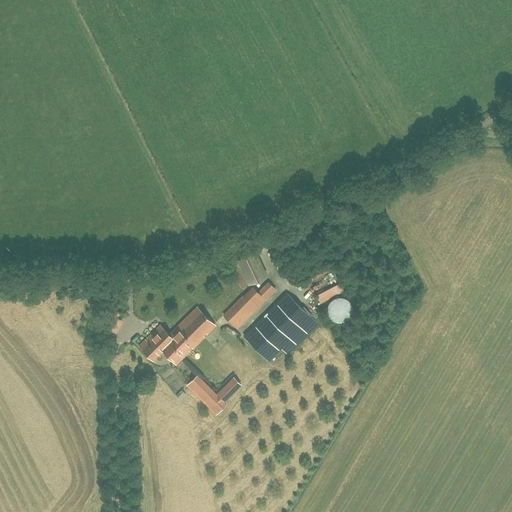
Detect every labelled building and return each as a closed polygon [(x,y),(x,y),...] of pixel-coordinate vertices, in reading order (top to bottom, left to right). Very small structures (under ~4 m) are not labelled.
[(255,252),(230,264),(241,287),(266,275),(255,252)] [(332,263),(308,274),(313,286),(324,281),(326,286),(340,280),(332,263)] [(237,329),(276,290),(268,282),(257,291),(253,287),(244,295),(242,295),(223,314),(237,329)] [(319,295),(322,303),(346,291),(343,284),(319,295)] [(287,294),(245,337),(268,359),(310,317),(287,294)] [(354,299),(351,296),(347,295),(343,294),(339,295),(335,297),(333,300),(331,304),(331,307),(332,311),(334,315),(337,318),(341,319),(344,320),(348,319),(352,317),(355,313),(356,310),(357,307),(356,303),(354,299)] [(146,340),(139,346),(153,360),(163,350),(176,364),(189,351),(188,350),(191,347),(192,348),(204,337),(203,336),(206,333),(207,334),(215,326),(197,307),(169,335),(160,325),(147,338),(148,339),(147,341),(146,340)] [(114,332),(121,320),(118,318),(121,313),(115,309),(105,326),(114,332)] [(141,318),(132,327),(140,335),(149,326),(141,318)] [(197,375),(187,385),(216,414),(226,405),(223,402),(241,385),(234,378),(216,395),(197,375)]
